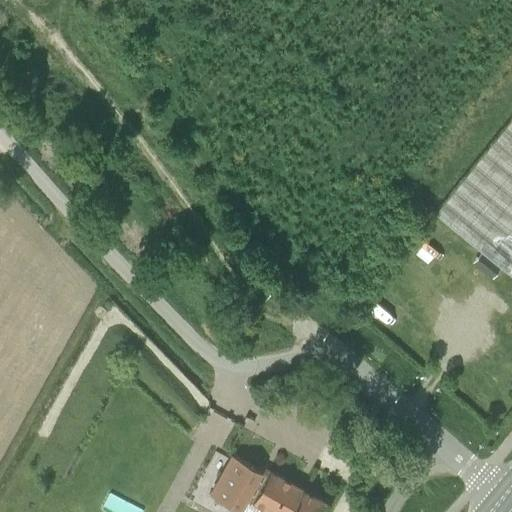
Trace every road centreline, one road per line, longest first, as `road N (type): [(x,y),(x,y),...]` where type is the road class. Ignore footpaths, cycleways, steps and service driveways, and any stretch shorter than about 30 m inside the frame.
road 1 (unclassified): [(438,444),(325,347),(247,372),(216,364),(0,135)]
road 2 (track): [(325,347),(228,271),(113,103),(0,4)]
